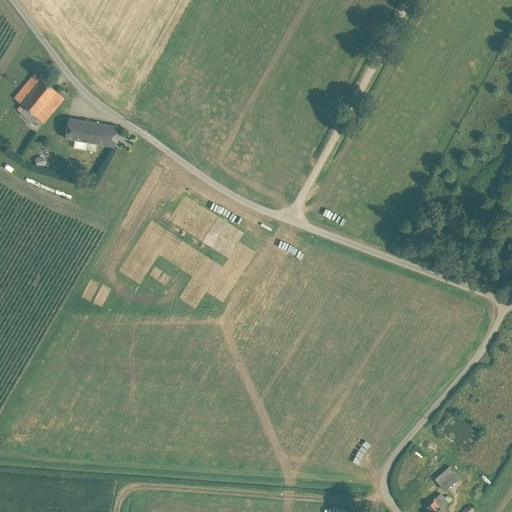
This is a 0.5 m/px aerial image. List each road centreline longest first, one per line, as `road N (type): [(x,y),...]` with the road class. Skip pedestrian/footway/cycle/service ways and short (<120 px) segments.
road 1 (unclassified): [(511,301),(227,190),(78,84),(11,0)]
road 2 (track): [(508,300),(479,357),(394,457),(386,483),(400,511)]
road 3 (track): [(402,0),(290,219)]
